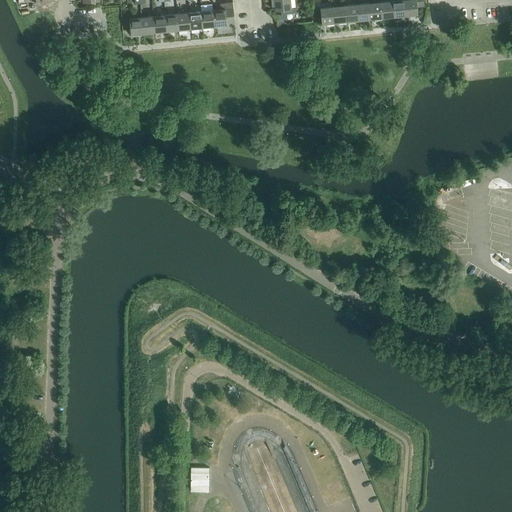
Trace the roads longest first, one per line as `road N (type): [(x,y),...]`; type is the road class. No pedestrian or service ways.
road 1 (residential): [(511,352),(400,328),(156,178),(116,176),(71,202)]
road 2 (residential): [(33,511),(47,466),(58,226),(71,202)]
road 3 (unknown): [(480,262),(444,245),(437,219),(447,189),(478,177)]
